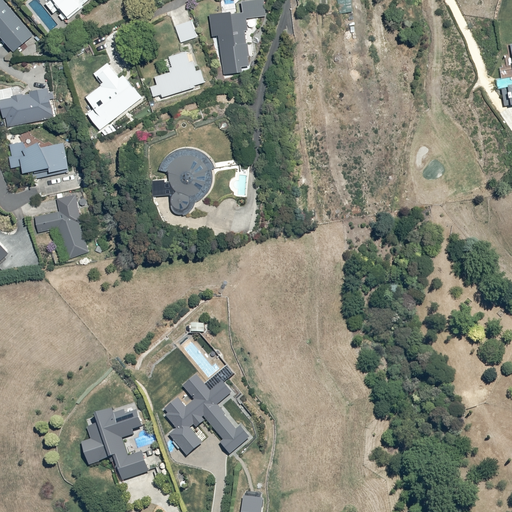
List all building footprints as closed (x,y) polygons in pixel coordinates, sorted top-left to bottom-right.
[(0,0),(0,39),(1,38),(13,52),(18,48),(21,52),(34,41),(31,38),(35,34),(3,0),(0,0)] [(53,0),(68,18),(83,6),(82,4),(87,0),(53,0)] [(213,36),(218,35),(224,73),(252,69),(246,30),(248,30),(246,19),(267,16),(264,0),(248,0),(241,1),(243,13),(211,18),(213,36)] [(176,26),(181,42),(198,36),(192,21),(176,26)] [(511,44),(510,45),(511,53),(511,84),(509,85),(509,87),(501,88),(504,107),(511,105),(511,44)] [(150,86),(154,96),(160,94),(162,99),(197,87),(196,84),(205,81),(202,69),(198,71),(195,63),(192,64),(187,51),(169,56),(174,72),(156,78),(157,83),(150,86)] [(87,114),(99,131),(143,98),(125,74),(120,78),(108,63),(95,72),(103,83),(84,97),(93,110),(87,114)] [(30,95),(0,100),(0,104),(3,119),(6,119),(8,127),(54,118),(50,100),(53,99),(52,92),(49,92),(48,88),(30,92),(30,95)] [(18,143),(10,144),(11,156),(9,156),(10,168),(18,167),(18,161),(21,161),(23,174),(48,168),(49,173),(68,169),(65,143),(50,146),(30,131),(17,135),(18,143)] [(152,180),(152,197),(169,196),(170,208),(171,209),(172,210),(172,211),(173,212),(174,212),(175,213),(176,213),(177,214),(178,214),(179,214),(180,214),(181,215),(182,215),(183,214),(184,214),(185,214),(186,213),(187,213),(188,213),(189,212),(189,211),(190,211),(191,210),(191,209),(192,209),(192,208),(193,207),(193,206),(193,205),(193,204),(194,203),(194,202),(196,202),(198,201),(200,200),(202,198),(204,197),(206,195),(207,193),(209,191),(210,189),(211,187),(212,185),(212,182),(213,180),(213,177),(213,175),(213,173),(213,170),(212,168),(211,166),(210,163),(209,161),(208,159),(206,157),(204,156),(203,154),(201,153),(199,151),(196,150),(194,149),(192,149),(189,148),(187,148),(185,148),(182,148),(180,149),(177,149),(175,150),(173,151),(171,152),(169,153),(167,155),(165,157),(163,159),(162,161),(161,163),(160,165),(159,167),(158,169),(158,172),(169,171),(169,184),(166,184),(165,180),(152,180)] [(78,171),(36,179),(39,195),(81,187),(78,171)] [(35,217),(38,233),(58,229),(68,258),(89,252),(80,222),(84,221),(82,209),(76,210),(73,196),(58,199),(60,212),(35,217)] [(0,262),(9,256),(0,243),(0,262)] [(191,324),(191,332),(204,332),(204,324),(191,324)] [(218,405),(223,401),(214,391),(212,393),(200,379),(186,391),(194,400),(185,408),(183,406),(173,414),(177,418),(171,423),(176,429),(169,435),(186,456),(202,442),(190,429),(195,424),(198,427),(205,420),(217,434),(230,423),(223,415),(225,413),(218,405)] [(122,482),(149,471),(142,452),(129,456),(123,439),(134,435),(133,431),(145,427),(138,410),(128,414),(126,409),(113,414),(111,408),(93,415),(97,424),(86,428),(91,439),(81,443),(90,466),(113,458),(122,482)] [(242,494),(240,511),(260,511),(262,496),(242,494)]
